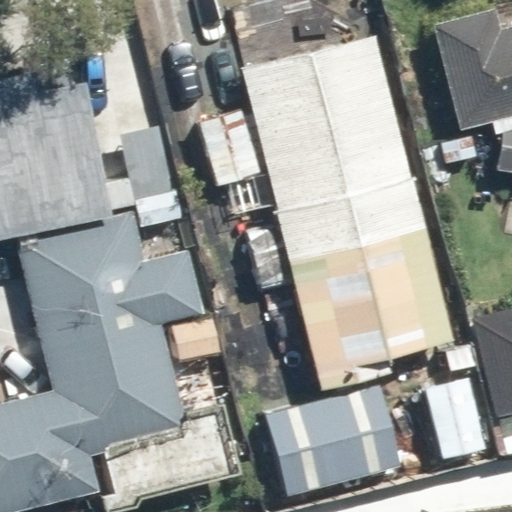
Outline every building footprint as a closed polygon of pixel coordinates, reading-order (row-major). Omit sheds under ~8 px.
[(254,0),(225,7),(275,217),(242,225),(256,285),(290,277),(315,382),(367,369),(363,355),(447,335),(373,25),(300,42),(290,0),(254,0)] [(422,20),(448,125),(511,109),(511,15),(497,19),(493,3),(422,20)] [(73,54),(0,70),(0,230),(108,205),(73,54)] [(237,100),(191,114),(213,184),(259,170),(237,100)] [(154,118),(113,127),(134,220),(175,211),(154,118)] [(157,320),(204,308),(187,239),(140,251),(130,207),(10,236),(46,390),(0,400),(0,506),(88,486),(93,511),(137,501),(135,493),(222,472),(207,409),(226,405),(213,350),(167,361),(157,320)] [(511,302),(456,315),(478,412),(511,404),(511,302)] [(464,377),(416,385),(426,450),(474,442),(464,377)] [(377,391),(258,413),(272,489),(391,468),(377,391)]
